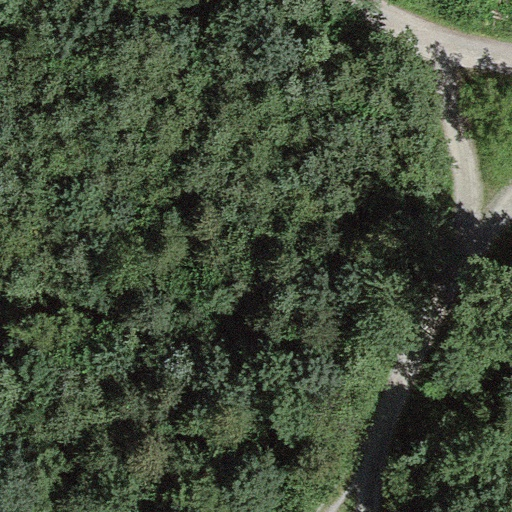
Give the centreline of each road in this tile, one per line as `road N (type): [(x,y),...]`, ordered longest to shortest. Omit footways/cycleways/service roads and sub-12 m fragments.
road 1 (track): [(511,186),(460,241),(372,482),(349,511)]
road 2 (track): [(347,0),(447,54),(460,241)]
